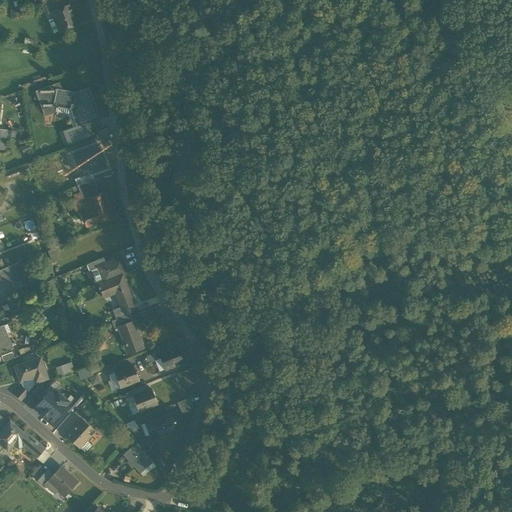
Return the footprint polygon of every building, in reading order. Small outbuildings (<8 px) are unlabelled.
[(65,7),(61,0),(58,0),(57,1),(45,5),(49,14),(52,13),(52,12),(65,7)] [(57,17),(63,30),(77,24),(69,5),(65,7),(52,12),(52,13),(55,18),(57,17)] [(60,31),(63,30),(57,17),(55,18),(57,24),(60,31)] [(51,27),(57,24),(55,18),(48,20),(51,27)] [(22,85),(24,89),(47,80),(46,76),(22,85)] [(56,106),(56,104),(53,103),(56,88),(61,89),(59,83),(35,91),(44,115),(55,111),(56,106)] [(76,92),(61,89),(56,88),(53,103),(56,104),(69,106),(68,108),(69,109),(72,108),(75,116),(72,117),(76,126),(76,127),(86,123),(92,120),(98,118),(95,108),(91,110),(87,97),(90,96),(92,96),(89,87),(76,92)] [(91,134),(86,123),(76,127),(76,126),(71,128),(75,140),(91,134)] [(65,131),(70,142),(75,140),(71,128),(65,131)] [(6,129),(5,138),(15,139),(16,130),(6,129)] [(20,146),(23,155),(32,151),(29,143),(20,146)] [(82,177),(92,173),(108,167),(99,144),(73,154),(82,177)] [(6,174),(8,179),(29,171),(27,166),(6,174)] [(75,179),(77,185),(94,179),(92,173),(82,177),(75,179)] [(80,192),(81,197),(98,191),(94,179),(77,185),(80,192)] [(81,197),(83,200),(87,198),(99,194),(98,191),(81,197)] [(80,192),(74,194),(73,195),(75,200),(78,199),(79,201),(83,200),(81,197),(80,192)] [(83,215),(87,226),(113,216),(104,192),(99,194),(87,198),(92,211),(83,215)] [(83,212),(79,201),(78,199),(75,200),(71,202),(76,215),(83,212)] [(56,247),(47,251),(52,263),(61,259),(56,247)] [(97,268),(104,283),(122,276),(128,274),(121,257),(106,264),(97,267),(97,268)] [(87,265),(89,271),(92,270),(97,268),(97,267),(106,264),(103,258),(87,265)] [(7,267),(11,278),(21,274),(17,263),(7,267)] [(0,269),(0,283),(12,279),(11,278),(7,267),(0,269)] [(104,283),(97,268),(92,270),(98,285),(104,283)] [(134,305),(122,276),(104,283),(98,285),(98,286),(103,296),(114,291),(121,307),(122,310),(127,308),(134,305)] [(0,297),(16,291),(12,279),(0,283),(0,297)] [(46,282),(53,298),(59,295),(52,280),(46,282)] [(112,311),(116,320),(130,315),(127,308),(122,310),(121,307),(112,311)] [(132,322),(130,315),(116,320),(112,321),(115,329),(119,328),(118,327),(132,322)] [(129,345),(132,352),(143,348),(141,343),(142,343),(140,338),(139,338),(133,322),(132,322),(118,327),(119,328),(125,346),(129,345)] [(7,324),(1,326),(5,334),(10,331),(7,324)] [(0,352),(0,353),(11,348),(5,334),(1,335),(0,332),(0,352)] [(165,369),(183,362),(178,348),(159,355),(160,357),(165,369)] [(1,356),(3,362),(14,358),(12,352),(1,356)] [(154,353),(147,356),(149,362),(154,359),(157,358),(154,353)] [(159,372),(165,369),(160,357),(157,358),(154,359),(159,372)] [(34,377),(36,383),(47,379),(40,358),(15,367),(20,382),(34,377)] [(71,363),(55,368),(59,377),(74,372),(71,363)] [(114,373),(119,387),(130,384),(138,381),(132,365),(120,369),(121,370),(114,373)] [(91,367),(77,372),(80,380),(94,375),(91,367)] [(185,379),(188,385),(198,380),(192,367),(175,374),(179,382),(185,379)] [(242,376),(257,394),(264,388),(249,370),(242,376)] [(111,390),(119,387),(114,373),(108,375),(110,380),(108,381),(111,390)] [(28,392),(36,383),(34,377),(20,382),(23,388),(28,392)] [(181,387),(188,385),(185,379),(179,382),(181,387)] [(42,390),(47,394),(49,396),(55,390),(58,385),(53,381),(42,390)] [(16,396),(21,401),(28,392),(23,388),(16,396)] [(131,397),(133,403),(127,406),(131,415),(137,412),(138,412),(148,408),(148,409),(156,405),(156,406),(156,405),(150,389),(149,389),(149,390),(138,394),(138,395),(132,397),(131,397)] [(47,418),(53,423),(65,408),(70,403),(66,400),(55,390),(49,396),(47,394),(35,407),(41,412),(39,414),(46,419),(47,418)] [(65,408),(70,413),(82,399),(77,395),(73,398),(70,396),(66,400),(70,403),(65,408)] [(178,402),(183,413),(195,409),(190,397),(178,402)] [(150,434),(152,438),(158,435),(158,434),(168,429),(169,431),(177,428),(170,411),(157,417),(158,419),(152,421),(151,419),(145,422),(150,434)] [(65,436),(78,448),(84,441),(89,435),(84,430),(89,424),(80,417),(75,423),(77,424),(65,436)] [(30,451),(37,457),(44,449),(25,431),(23,433),(10,421),(0,432),(0,444),(8,451),(13,445),(15,447),(21,446),(23,444),(31,450),(30,451)] [(126,424),(133,432),(138,427),(133,421),(126,424)] [(145,437),(150,434),(145,422),(140,424),(145,437)] [(96,431),(89,424),(84,430),(89,435),(91,436),(96,431)] [(89,445),(84,441),(78,448),(82,452),(89,445)] [(123,454),(139,472),(151,462),(136,444),(123,454)] [(36,458),(43,465),(51,456),(44,449),(37,457),(36,458)] [(155,466),(151,462),(139,472),(143,477),(155,466)] [(50,483),(65,497),(78,483),(60,467),(54,474),(47,481),(50,483)] [(37,481),(45,488),(50,483),(47,481),(54,474),(47,469),(37,481)]
